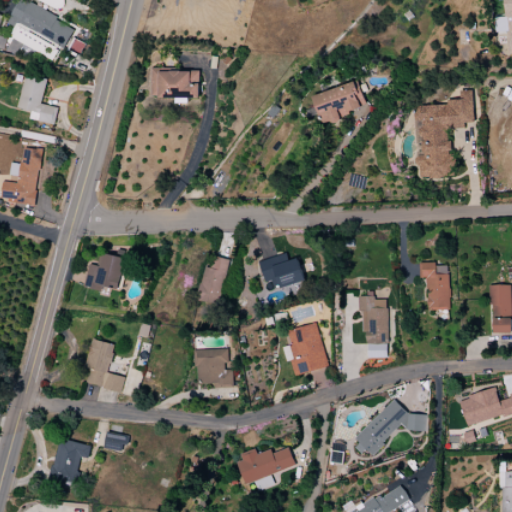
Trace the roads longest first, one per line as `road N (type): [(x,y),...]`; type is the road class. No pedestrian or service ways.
road 1 (residential): [(22,401),(212,425),(399,375),(511,364)]
road 2 (residential): [(0,477),(131,0)]
road 3 (residential): [(71,222),(313,222),(511,210)]
